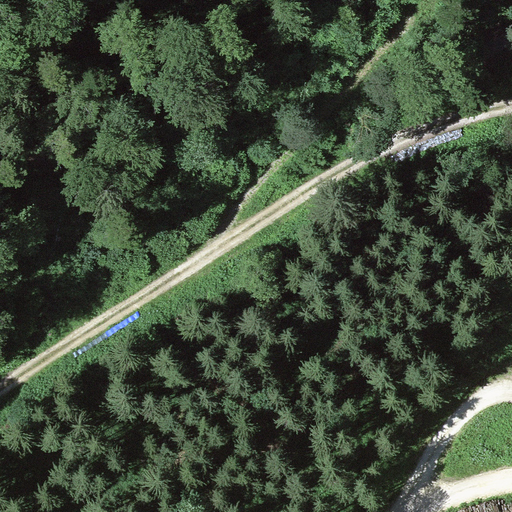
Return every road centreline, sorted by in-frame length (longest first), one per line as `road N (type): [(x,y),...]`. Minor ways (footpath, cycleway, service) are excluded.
road 1 (track): [(511,105),(401,140),(304,187),(0,393)]
road 2 (track): [(216,246),(283,157),(433,0)]
road 3 (track): [(401,511),(431,451),(466,407),(511,384)]
